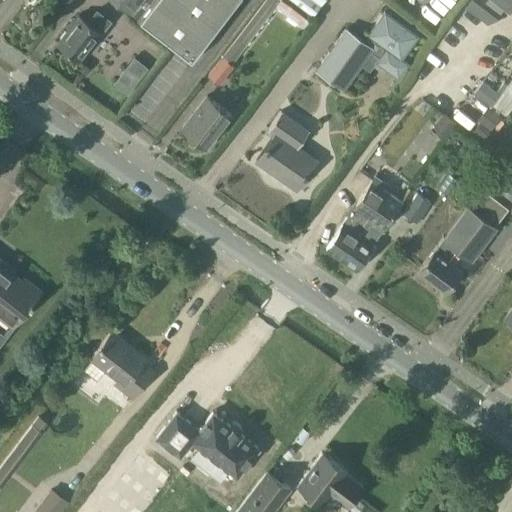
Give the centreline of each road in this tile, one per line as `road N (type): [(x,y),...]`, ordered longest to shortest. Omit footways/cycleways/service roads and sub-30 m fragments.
road 1 (tertiary): [(511,437),(0,84)]
road 2 (unknown): [(253,259),(69,499)]
